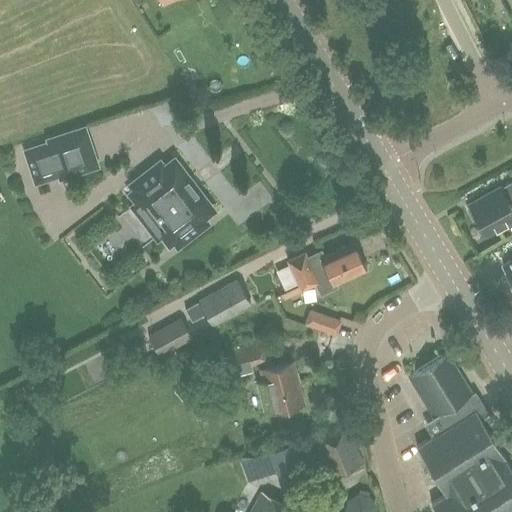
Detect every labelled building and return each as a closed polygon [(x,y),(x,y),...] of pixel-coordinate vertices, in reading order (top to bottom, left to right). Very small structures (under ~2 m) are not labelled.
[(34,184),(96,164),(83,126),(47,138),(48,141),(23,150),(34,184)] [(125,192),(168,247),(176,241),(177,243),(206,221),(204,220),(218,210),(175,154),(162,164),(159,161),(131,183),(133,186),(125,192)] [(511,197),(511,178),(469,202),(471,206),(466,208),(472,219),(477,216),(485,231),(511,215),(511,208),(507,200),(511,197)] [(304,252),(287,260),(289,263),(298,283),(301,289),(316,282),(321,293),(336,286),(334,282),(365,267),(354,243),(324,257),(321,251),(307,257),(304,252)] [(511,258),(502,264),(511,281),(511,258)] [(212,324),(250,303),(236,278),(198,299),(199,300),(185,307),(192,320),(206,312),(212,324)] [(159,356),(173,347),(193,337),(181,315),(147,334),(159,356)] [(339,320),(325,315),(320,328),(334,333),(339,320)] [(222,374),(251,366),(251,364),(268,361),(264,344),(217,356),(222,374)] [(511,511),(511,468),(476,409),(478,408),(470,394),(472,393),(447,351),(408,374),(434,416),(438,414),(446,427),(417,445),(446,493),(431,502),(437,511),(511,511)] [(272,409),(303,402),(292,360),(262,367),(264,377),(257,379),(264,409),(272,407),(272,409)] [(18,398),(28,394),(25,387),(14,391),(18,398)] [(348,423),(309,437),(325,476),(364,462),(348,423)] [(255,455),(237,456),(246,480),(275,469),(281,488),(323,472),(307,435),(255,455)] [(294,511),(296,509),(260,490),(248,511),(294,511)]
